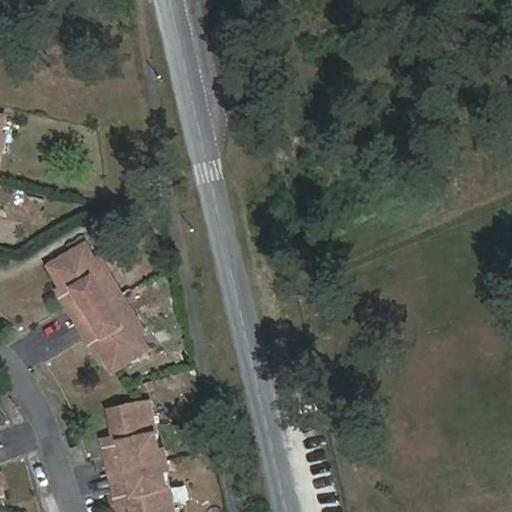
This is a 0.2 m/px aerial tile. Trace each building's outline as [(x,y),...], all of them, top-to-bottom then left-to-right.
[(0,168),(8,136),(0,133),(0,128),(3,116),(0,115),(0,168)] [(80,320),(124,294),(102,257),(94,262),(85,246),(57,263),(70,285),(61,289),(80,320)] [(138,335),(147,330),(124,294),(80,320),(99,351),(107,346),(120,368),(148,351),(138,335)] [(164,462),(151,402),(117,410),(123,437),(106,441),(113,473),(164,462)] [(175,511),(164,462),(113,473),(120,505),(137,501),(139,511),(175,511)]
